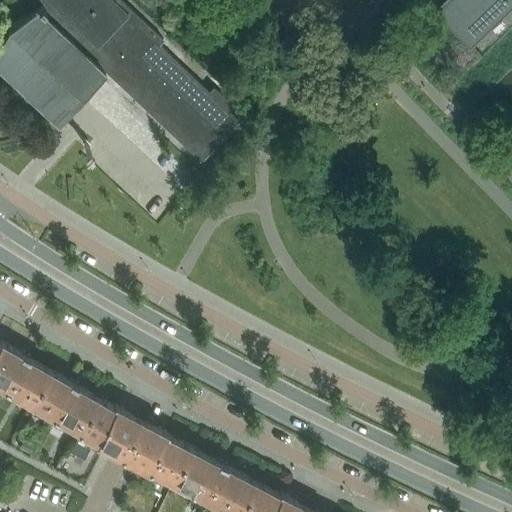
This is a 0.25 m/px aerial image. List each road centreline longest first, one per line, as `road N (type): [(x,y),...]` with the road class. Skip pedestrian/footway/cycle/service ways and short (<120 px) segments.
road 1 (primary): [(511,499),(251,371),(0,223)]
road 2 (primary): [(0,254),(226,386),(482,511)]
road 3 (residential): [(511,464),(316,371),(30,209)]
road 4 (residential): [(158,383),(322,470)]
road 5 (residential): [(0,291),(158,383)]
road 6 (residential): [(92,511),(158,383)]
